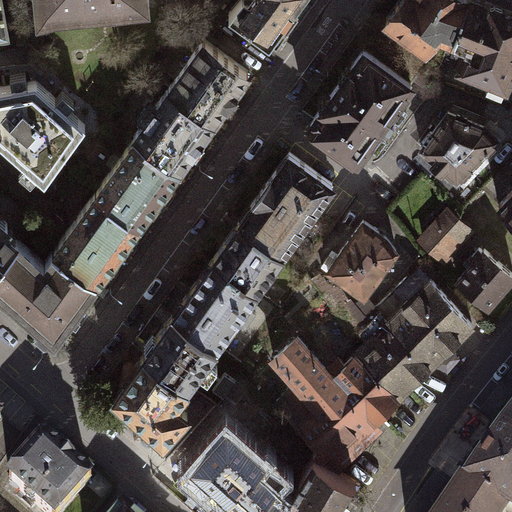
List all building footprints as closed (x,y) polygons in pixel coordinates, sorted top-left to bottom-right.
[(145,0),(38,0),(40,14),(146,4),(145,0)] [(300,0),(238,0),(229,13),(270,42),(300,0)] [(440,23),(455,29),(466,0),(398,0),(386,18),(428,48),(440,31),(438,29),(440,23)] [(482,0),(466,0),(455,29),(452,37),(468,43),(459,65),(506,84),(511,69),(511,11),(505,9),(503,5),(495,1),(491,3),(482,0)] [(204,38),(169,87),(214,120),(249,71),(204,38)] [(364,49),(311,123),(358,157),(384,121),(390,126),(395,118),(389,114),(411,83),(379,60),(364,49)] [(36,80),(0,86),(0,141),(45,181),(86,124),(36,80)] [(169,87),(134,135),(135,137),(179,168),(214,120),(169,87)] [(449,111),(422,148),(457,180),(498,138),(484,124),(449,111)] [(135,137),(96,191),(139,222),(179,168),(135,137)] [(290,151),(240,220),(284,252),(333,183),(290,151)] [(511,190),(499,204),(511,217),(511,190)] [(96,191),(54,249),(97,281),(139,222),(96,191)] [(450,211),(424,240),(443,257),(469,228),(450,211)] [(0,261),(19,240),(5,227),(9,223),(0,214),(0,261)] [(240,220),(213,257),(257,288),(284,252),(240,220)] [(364,220),(328,268),(365,295),(397,249),(386,236),(364,220)] [(98,282),(97,281),(54,249),(44,261),(19,240),(0,261),(0,292),(55,341),(98,282)] [(476,259),(458,280),(488,306),(511,277),(511,272),(485,248),(483,250),(480,247),(472,256),(476,259)] [(217,344),(257,288),(213,257),(173,312),(217,344)] [(384,324),(368,339),(412,382),(472,324),(431,278),(389,319),(383,313),(378,318),(384,324)] [(342,318),(349,327),(365,315),(358,306),(342,318)] [(188,384),(217,344),(173,312),(144,352),(188,384)] [(296,381),(277,400),(290,415),(318,445),(313,453),(329,464),(375,419),(327,368),(298,336),(274,357),(296,381)] [(339,357),(327,368),(375,419),(412,382),(368,339),(344,363),(339,357)] [(176,400),(188,384),(144,352),(115,393),(164,437),(189,409),(176,400)] [(237,406),(251,386),(240,377),(225,397),(237,406)] [(511,417),(501,432),(511,440),(511,417)] [(286,511),(281,507),(290,491),(275,477),(283,468),(263,450),(257,445),(227,419),(190,460),(193,463),(189,468),(201,479),(206,474),(242,507),(238,511),(286,511)] [(511,511),(511,440),(501,432),(465,483),(506,511),(511,511)] [(47,439),(10,480),(44,511),(62,511),(92,480),(47,439)] [(329,464),(313,453),(290,491),(281,507),(286,511),(336,511),(345,500),(351,503),(360,490),(354,486),(356,482),(329,464)] [(506,511),(465,483),(445,511),(506,511)]
